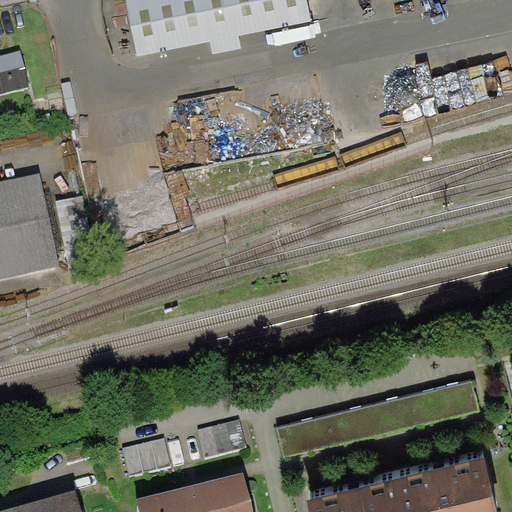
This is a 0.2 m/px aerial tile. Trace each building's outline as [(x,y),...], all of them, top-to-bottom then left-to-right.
[(123,0),(135,55),(311,19),(306,0),(123,0)] [(0,91),(27,84),(18,54),(0,59),(0,91)] [(51,192),(0,203),(0,265),(64,252),(51,192)] [(478,403),(471,373),(273,420),(280,450),(478,403)] [(235,422),(191,435),(200,464),(244,451),(235,422)] [(159,442),(115,452),(122,481),(166,470),(159,442)] [(500,511),(501,511),(485,446),(394,468),(404,511),(500,511)] [(404,511),(394,468),(303,491),(308,511),(404,511)] [(249,511),(242,483),(136,511),(249,511)] [(76,511),(73,501),(32,511),(76,511)]
